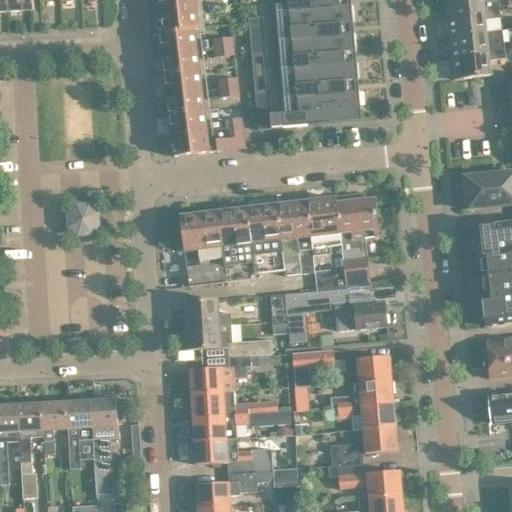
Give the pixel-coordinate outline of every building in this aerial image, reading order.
[(4,0),(5,9),(30,8),(29,0),(4,0)] [(156,32),(158,53),(194,49),(192,29),(196,28),(192,0),(155,0),(160,32),(156,32)] [(260,15),(246,16),(246,21),(250,63),(251,81),(254,119),(254,120),(255,123),(255,128),(280,126),(280,125),(304,124),(303,113),(336,110),(336,113),(354,111),(352,91),(354,91),(354,90),(352,90),(351,78),(355,78),(354,61),(350,61),(349,50),(353,49),(352,32),(347,32),(347,21),(351,21),(349,3),(345,4),(344,0),(286,0),(287,10),(288,10),(289,13),(287,13),(289,38),(291,38),(291,42),(290,42),(292,67),(293,67),(293,70),(292,71),(294,96),(295,96),(296,99),(294,99),(295,111),(268,113),(266,80),(264,62),(260,15)] [(443,0),(445,17),(481,14),(481,10),(496,9),(495,0),(443,0)] [(481,14),(445,17),(446,28),(447,37),(483,34),(483,30),(498,29),(496,9),(481,10),(481,14)] [(483,34),(447,37),(449,58),(486,54),(485,51),(500,49),(499,33),(498,29),(483,30),(483,34)] [(209,38),(210,47),(231,45),(229,35),(209,38)] [(231,45),(210,47),(212,56),(232,53),(231,45)] [(158,53),(160,73),(196,69),(194,49),(158,53)] [(486,54),(449,58),(451,79),(465,77),(480,76),(488,75),(486,59),(501,58),(501,53),(500,49),(485,51),(486,54)] [(160,73),(163,93),(199,89),(196,69),(160,73)] [(213,78),(215,88),(236,85),(235,76),(213,78)] [(236,85),(215,88),(216,96),(237,93),(236,85)] [(0,320),(29,318),(28,306),(27,306),(25,281),(27,281),(26,266),(22,266),(21,257),(28,257),(27,246),(25,246),(25,236),(27,236),(25,210),(33,209),(33,208),(31,208),(30,189),(32,189),(32,187),(20,188),(19,178),(23,178),(23,164),(21,141),(17,141),(17,132),(18,132),(17,119),(16,119),(14,95),(16,95),(16,87),(0,87),(0,320)] [(163,93),(165,114),(201,109),(199,89),(163,93)] [(165,114),(167,134),(203,130),(203,129),(201,109),(165,114)] [(203,130),(167,134),(170,154),(243,146),(240,117),(221,119),(221,127),(203,129),(203,130)] [(511,172),(461,178),(462,184),(460,189),(461,194),(463,198),(465,211),(511,205),(511,172)] [(345,288),(367,285),(360,230),(374,228),(371,198),(357,200),(356,194),(333,196),(342,275),(343,288),(345,288)] [(327,243),(338,243),(337,233),(333,196),(303,200),(307,236),(308,236),(308,237),(310,256),(327,254),(327,243)] [(89,200),(72,202),(62,214),(62,229),(75,237),(91,236),(99,223),(99,211),(89,200)] [(274,203),(278,240),(281,270),(282,270),(282,276),(311,272),(310,256),(308,237),(308,236),(307,236),(303,200),(274,203)] [(249,243),(250,243),(251,249),(249,250),(251,261),(250,261),(252,274),(281,270),(278,240),(274,203),(245,206),(249,243)] [(251,249),(250,243),(249,243),(245,206),(214,210),(221,265),(223,282),(252,279),(252,274),(250,261),(251,261),(249,250),(251,249)] [(221,265),(214,210),(177,214),(181,250),(182,250),(183,264),(183,265),(186,286),(223,282),(221,265)] [(471,235),(468,235),(470,250),(472,250),(473,258),(476,258),(477,260),(474,260),(475,273),(478,272),(479,279),(476,279),(477,292),(480,291),(480,294),(478,294),(481,327),(511,323),(511,221),(470,226),(471,235)] [(332,276),(332,270),(311,272),(314,291),(343,288),(342,275),(332,276)] [(343,288),(314,291),(281,294),(283,315),(284,315),(300,314),(333,311),(335,327),(353,325),(354,330),(382,328),(380,303),(348,306),(345,288),(343,288)] [(267,295),(269,320),(270,325),(284,324),(281,294),(267,295)] [(215,323),(228,322),(227,312),(215,313),(214,300),(182,302),(183,326),(215,324),(215,323)] [(300,314),(284,315),(285,329),(287,343),(302,341),(301,328),(300,314)] [(185,350),(217,348),(226,347),(226,357),(269,354),(268,340),(229,342),(228,322),(215,323),(215,324),(183,326),(185,350)] [(270,333),(284,332),(284,324),(270,325),(270,333)] [(328,335),(317,336),(318,345),(329,345),(328,335)] [(511,373),(511,338),(484,341),(488,376),(511,373)] [(345,374),(357,373),(358,381),(387,379),(385,355),(356,357),(356,359),(330,360),(330,349),(289,353),(291,369),(322,366),(323,373),(344,371),(345,374)] [(226,357),(226,367),(218,368),(218,366),(186,368),(187,392),(219,391),(220,406),(232,405),(231,403),(230,391),(233,391),(232,378),(244,378),(243,367),(249,366),(268,365),(267,354),(269,354),(226,357)] [(329,407),(389,402),(387,379),(358,381),(358,383),(351,383),(353,393),(347,393),(347,396),(328,397),(329,407)] [(304,387),(291,388),(293,411),(306,410),(304,387)] [(187,392),(188,416),(221,414),(286,411),(286,410),(274,411),(274,400),(231,403),(232,405),(220,406),(219,391),(187,392)] [(486,401),(483,401),(484,413),(487,413),(488,424),(511,422),(511,425),(511,424),(511,391),(510,392),(511,396),(486,398),(486,401)] [(99,399),(87,400),(88,414),(89,428),(90,428),(91,438),(92,458),(94,494),(109,493),(108,469),(107,458),(106,437),(115,436),(114,426),(113,413),(113,398),(110,399),(110,397),(108,395),(101,395),(99,397),(99,399)] [(75,401),(63,401),(64,415),(64,429),(66,429),(66,453),(67,468),(77,468),(77,459),(76,452),(76,439),(91,438),(90,428),(89,428),(88,414),(87,400),(86,400),(86,398),(83,396),(77,397),(75,399),(75,401)] [(2,405),(0,404),(0,483),(6,484),(5,472),(3,442),(16,441),(15,432),(15,418),(14,404),(13,404),(10,401),(4,401),(2,405)] [(63,401),(38,403),(39,417),(40,430),(40,436),(41,454),(52,453),(50,430),(51,430),(64,429),(64,415),(63,401)] [(362,428),(391,426),(389,402),(329,407),(329,408),(335,408),(336,419),(349,418),(349,415),(361,414),(362,428)] [(38,403),(14,404),(15,418),(15,432),(16,441),(20,498),(34,497),(33,473),(29,473),(27,437),(40,436),(40,430),(39,417),(38,403)] [(286,411),(221,414),(188,416),(190,439),(222,438),(222,439),(234,438),(233,426),(246,425),(246,426),(287,423),(286,411)] [(302,422),(291,423),(292,433),(303,433),(302,422)] [(278,426),(275,431),(275,435),(290,434),(290,429),(287,426),(278,426)] [(362,428),(363,442),(328,445),(329,465),(360,463),(360,455),(363,452),(393,450),(391,426),(362,428)] [(223,462),(223,472),(270,470),(270,469),(263,470),(262,449),(248,450),(234,450),(234,449),(222,449),(222,439),(222,438),(190,439),(191,464),(223,462)] [(137,441),(129,442),(130,458),(138,458),(137,441)] [(337,489),(366,487),(367,497),(397,494),(395,471),(365,473),(361,472),(360,463),(329,465),(329,466),(326,466),(326,477),(335,476),(337,489)] [(223,472),(224,482),(193,484),(194,508),(225,506),(225,496),(237,495),(237,492),(254,491),(254,483),(270,481),(270,470),(223,472)] [(367,497),(368,507),(357,508),(357,511),(345,511),(398,511),(397,494),(367,497)] [(296,511),(296,503),(286,504),(286,511),(296,511)]
